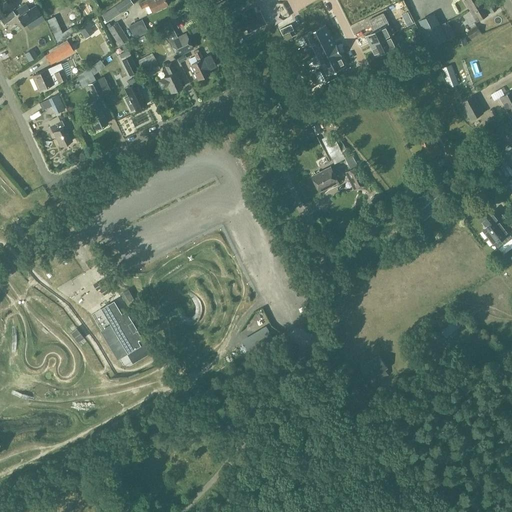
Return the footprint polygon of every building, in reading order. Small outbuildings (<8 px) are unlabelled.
[(5,0),(3,2),(1,0),(0,0),(0,19),(4,25),(13,19),(12,19),(16,16),(12,10),(15,8),(9,0),(5,0)] [(124,0),(102,15),(107,23),(134,5),(130,0),(124,0)] [(141,10),(149,6),(153,13),(168,5),(165,0),(146,0),(139,4),(141,10)] [(489,15),(479,0),(466,0),(465,1),(477,22),(489,15)] [(386,2),(346,14),(350,26),(357,24),(360,33),(382,26),(379,17),(389,14),(386,2)] [(494,3),(488,7),(492,13),(498,10),(494,3)] [(36,6),(18,17),(24,27),(42,15),(36,6)] [(253,7),(232,18),(239,32),(246,29),(248,33),(249,33),(249,32),(266,23),(260,12),(261,11),(260,10),(256,13),(253,7)] [(433,47),(447,40),(448,40),(440,25),(435,14),(421,21),(420,22),(433,47)] [(129,40),(117,22),(108,28),(120,46),(129,40)] [(162,26),(169,41),(177,38),(170,22),(162,26)] [(296,22),(285,28),(287,34),(299,28),(296,22)] [(444,22),(440,25),(448,39),(455,36),(448,23),(445,24),(444,22)] [(94,32),(87,23),(79,29),(85,38),(94,32)] [(472,39),(482,33),(475,23),(468,27),(470,31),(467,33),(472,39)] [(307,34),(312,45),(331,35),(326,25),(307,34)] [(385,25),(365,35),(371,46),(391,36),(385,25)] [(132,32),(134,38),(147,32),(144,26),(132,32)] [(169,41),(170,42),(176,55),(177,57),(194,49),(186,33),(177,38),(169,41)] [(312,45),(317,55),(336,45),(331,35),(312,45)] [(391,36),(371,46),(376,57),(396,46),(391,36)] [(51,65),(74,52),(67,40),(49,51),(50,53),(45,56),(51,65)] [(342,55),(337,45),(336,45),(317,55),(323,65),(341,56),(342,55)] [(25,55),(29,61),(37,57),(33,50),(25,55)] [(200,51),(194,54),(198,62),(191,65),(198,80),(209,74),(208,70),(217,66),(211,53),(203,57),(200,51)] [(299,51),(292,54),(295,60),(302,56),(299,51)] [(153,54),(138,61),(141,67),(139,68),(141,73),(144,72),(146,76),(160,69),(153,54)] [(129,56),(120,60),(128,77),(138,72),(129,56)] [(323,65),(328,76),(347,66),(341,56),(323,65)] [(395,86),(409,80),(403,68),(404,68),(401,62),(389,68),(392,74),(397,71),(397,72),(390,75),(395,86)] [(165,66),(169,76),(159,81),(162,88),(168,86),(171,93),(183,87),(180,81),(182,80),(178,72),(175,73),(171,63),(165,66)] [(61,64),(41,72),(32,76),(39,91),(67,78),(64,70),(63,70),(61,64)] [(459,84),(452,65),(442,69),(449,88),(459,84)] [(304,68),(297,71),(300,76),(307,73),(304,68)] [(124,92),(114,70),(104,75),(114,96),(124,92)] [(105,98),(113,95),(104,77),(96,80),(104,96),(105,98)] [(128,81),(133,93),(128,96),(135,110),(147,104),(140,90),(134,78),(128,81)] [(88,84),(95,100),(104,96),(96,80),(88,84)] [(511,91),(501,98),(511,118),(511,91)] [(51,99),(40,104),(43,111),(53,106),(56,113),(64,110),(58,95),(50,98),(51,99)] [(485,113),(475,95),(462,103),(472,120),(485,113)] [(89,127),(94,124),(96,129),(108,124),(101,109),(98,104),(92,106),(95,112),(84,117),(89,127)] [(38,110),(29,115),(32,121),(41,116),(38,110)] [(53,133),(54,133),(61,146),(72,141),(62,120),(50,126),(53,133)] [(488,139),(498,137),(495,120),(485,121),(488,139)] [(310,127),(301,132),(305,140),(315,135),(310,127)] [(431,134),(419,141),(430,159),(442,152),(431,134)] [(438,138),(456,167),(464,162),(461,157),(465,154),(461,146),(464,144),(461,139),(451,145),(445,134),(438,138)] [(325,142),(335,164),(346,159),(345,157),(349,155),(345,145),(340,148),(335,137),(325,142)] [(507,154),(511,147),(504,142),(500,149),(507,154)] [(346,172),(355,190),(369,183),(360,165),(346,172)] [(331,167),(312,177),(320,192),(339,182),(331,167)] [(172,172),(159,177),(169,203),(182,198),(172,172)] [(432,191),(413,207),(423,217),(441,201),(432,191)] [(487,226),(483,229),(498,247),(511,237),(508,234),(511,230),(511,223),(511,224),(503,214),(498,218),(492,212),(482,219),(487,226)] [(10,264),(4,268),(11,276),(16,272),(10,264)] [(134,300),(128,290),(123,293),(129,303),(134,300)] [(83,295),(90,307),(94,304),(88,293),(83,295)] [(142,339),(126,312),(121,314),(114,301),(101,309),(128,354),(140,346),(138,342),(142,339)] [(447,337),(460,327),(455,321),(442,331),(447,337)] [(431,354),(437,366),(444,362),(437,350),(431,354)] [(389,371),(387,369),(388,368),(380,356),(361,368),(369,381),(379,374),(382,379),(389,375),(387,372),(389,371)] [(398,376),(383,386),(387,391),(402,381),(398,376)]
